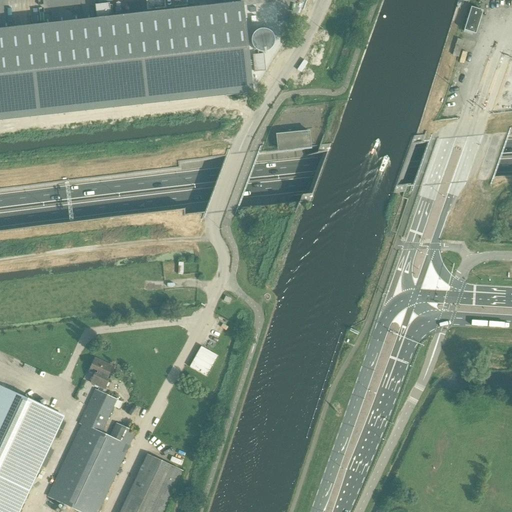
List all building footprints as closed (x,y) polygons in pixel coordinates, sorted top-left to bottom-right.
[(0,121),(253,93),(243,3),(111,18),(109,4),(95,5),(96,19),(0,29),(0,121)] [(483,11),(471,7),(463,31),(475,34),(483,11)] [(463,41),(457,39),(452,56),(458,57),(463,41)] [(264,54),(252,55),(254,73),(265,71),(264,54)] [(276,136),(277,149),(311,145),(309,132),(276,136)] [(189,367),(206,377),(218,356),(201,347),(189,367)] [(89,372),(95,374),(90,383),(99,387),(97,391),(95,390),(79,424),(82,425),(48,497),(79,511),(98,511),(135,433),(116,424),(110,438),(101,433),(116,400),(102,393),(104,389),(104,390),(109,380),(106,379),(112,367),(95,359),(89,372)] [(43,399),(42,400),(41,400),(40,401),(40,402),(40,403),(41,404),(40,406),(0,386),(0,511),(17,511),(62,416),(64,417),(42,407),(43,405),(44,405),(45,405),(45,404),(46,404),(46,403),(46,402),(46,401),(45,401),(45,400),(44,400),(43,399)] [(120,511),(164,511),(183,472),(147,455),(120,511)]
